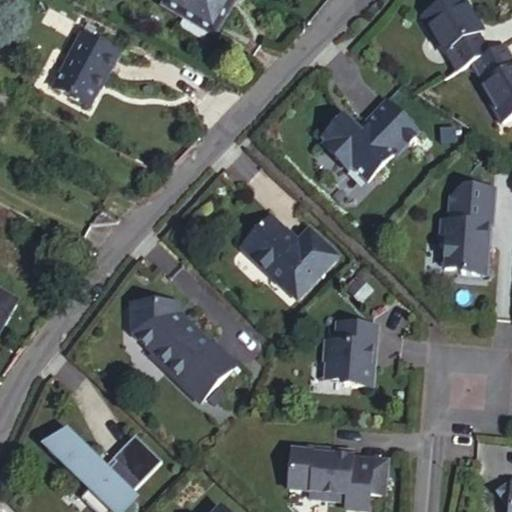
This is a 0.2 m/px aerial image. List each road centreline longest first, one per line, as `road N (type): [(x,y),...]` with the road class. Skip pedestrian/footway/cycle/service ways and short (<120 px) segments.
road 1 (residential): [(0,409),(42,334),(223,129),(355,0)]
road 2 (residential): [(433,416),(438,353),(499,357),(495,421)]
